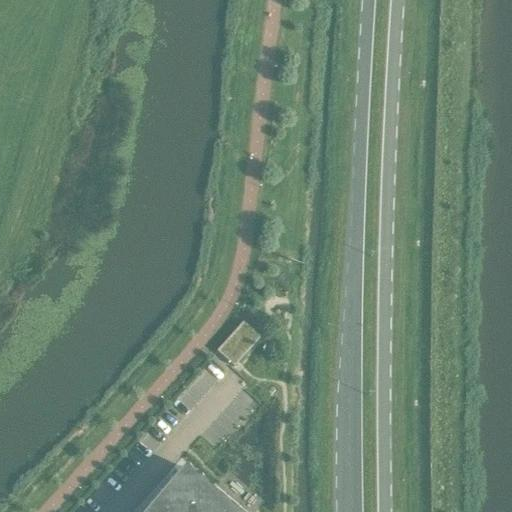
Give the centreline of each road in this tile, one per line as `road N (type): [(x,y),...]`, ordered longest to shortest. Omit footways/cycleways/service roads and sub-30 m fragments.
road 1 (primary): [(370,0),(352,511)]
road 2 (primary): [(386,511),(397,0)]
